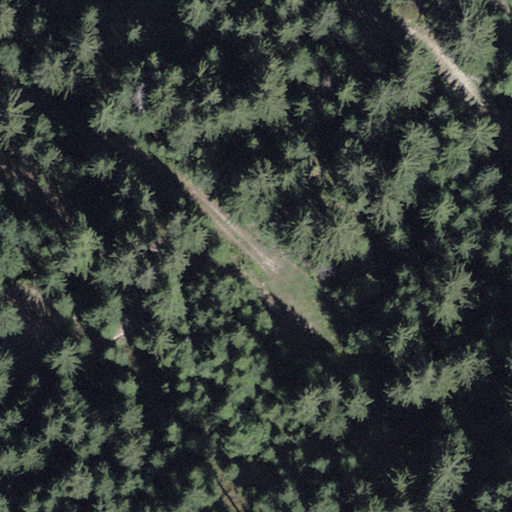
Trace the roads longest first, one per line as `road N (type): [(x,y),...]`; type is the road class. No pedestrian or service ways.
road 1 (track): [(0,84),(194,195),(268,265)]
road 2 (track): [(511,138),(464,100),(400,24),(314,0)]
